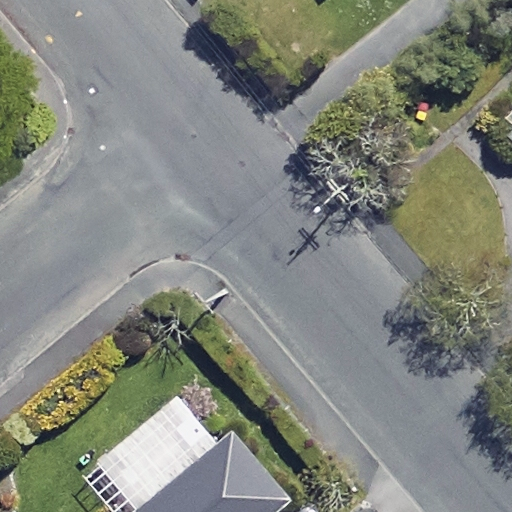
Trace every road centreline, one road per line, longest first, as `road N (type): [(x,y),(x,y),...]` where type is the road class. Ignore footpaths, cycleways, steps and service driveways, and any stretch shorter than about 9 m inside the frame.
road 1 (residential): [(194,132),(511,511)]
road 2 (residential): [(0,293),(194,132)]
road 3 (residential): [(82,0),(194,132)]
